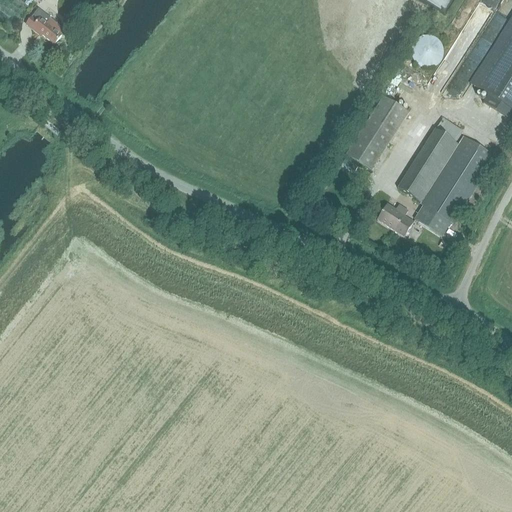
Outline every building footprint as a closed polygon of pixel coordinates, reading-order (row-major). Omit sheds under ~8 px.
[(429,0),(444,8),(448,0),(429,0)] [(26,25),(39,35),(40,34),(55,46),(65,32),(38,10),(26,25)] [(511,19),(470,86),(488,97),(483,105),(509,121),(511,115),(511,19)] [(444,53),(445,50),(445,47),(444,45),(442,42),(441,40),(439,38),(436,36),(433,35),(430,34),(427,34),(424,35),(420,36),(418,38),(416,41),(414,44),(413,46),(413,50),(413,53),(414,56),(415,58),(417,61),(419,63),(422,64),(424,65),(428,66),(432,66),(435,65),(437,64),(440,61),(442,59),(444,56),(444,53)] [(371,173),(410,112),(385,96),(346,157),(371,173)] [(436,131),(398,190),(420,204),(457,145),(436,131)] [(467,140),(456,157),(419,216),(422,218),(419,224),(441,238),(493,156),(467,140)] [(408,212),(401,208),(398,213),(387,206),(377,222),(395,233),(396,231),(404,236),(411,225),(403,220),(408,212)] [(442,241),(439,246),(444,250),(447,245),(442,241)]
